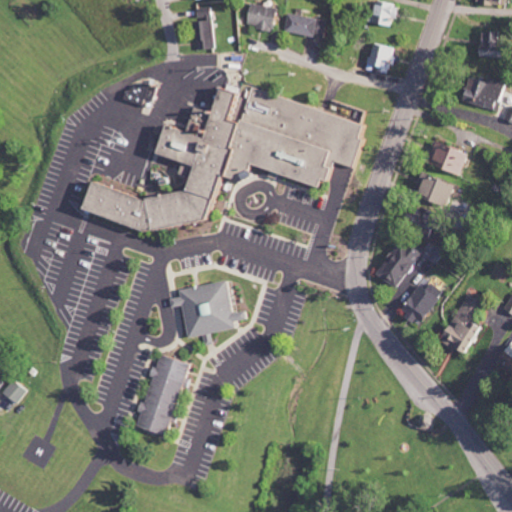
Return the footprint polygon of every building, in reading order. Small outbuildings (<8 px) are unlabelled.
[(369,23),(393,26),(397,4),(372,0),(369,23)] [(246,25),(271,31),(277,9),(251,2),(246,25)] [(198,49),(215,48),(213,8),(196,8),(198,49)] [(328,21),(290,13),(286,31),(324,39),(328,21)] [(479,31),(478,49),(497,50),(498,32),(479,31)] [(390,73),(396,49),(374,43),(368,67),(390,73)] [(471,78),(465,98),(501,109),(508,84),(486,78),(485,82),(471,78)] [(151,102),(154,88),(128,81),(123,100),(144,106),(146,100),(151,102)] [(368,125),(252,89),(250,96),(247,96),(244,103),(238,101),(240,96),(213,87),(198,137),(158,125),(149,153),(180,163),(176,174),(184,176),(179,191),(133,196),(85,181),(76,210),(135,228),(199,221),(212,179),(222,178),(231,187),(245,173),(244,164),(312,186),(334,162),(349,167),(357,144),(363,147),(367,143),(366,133),(368,125)] [(458,177),(467,155),(434,141),(425,163),(458,177)] [(445,208),(452,184),(418,174),(411,197),(445,208)] [(374,275),(393,289),(419,253),(434,264),(442,252),(427,242),(422,248),(402,234),(374,275)] [(419,280),(399,315),(420,326),(439,291),(419,280)] [(187,338),(206,335),(208,345),(215,344),(213,332),(234,329),(232,321),(244,319),(243,310),(230,312),(225,281),(179,288),(180,297),(172,298),(173,307),(182,305),(187,338)] [(459,354),(478,324),(469,318),(480,302),(467,294),(437,340),(459,354)] [(136,427),(166,436),(187,363),(161,356),(157,368),(154,367),(144,402),(141,401),(138,412),(140,413),(136,427)] [(0,391),(8,382),(0,375),(0,391)] [(8,393),(22,403),(32,390),(18,380),(8,393)]
